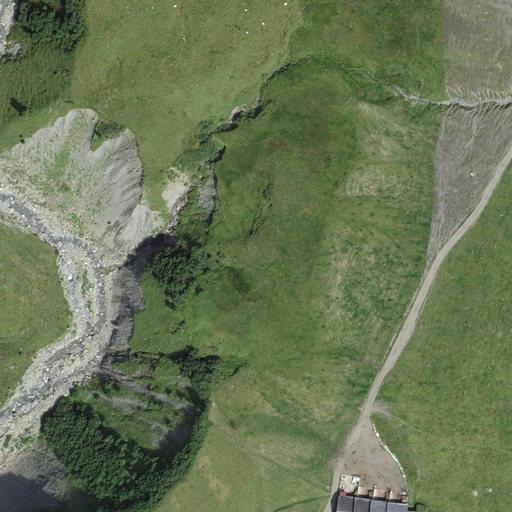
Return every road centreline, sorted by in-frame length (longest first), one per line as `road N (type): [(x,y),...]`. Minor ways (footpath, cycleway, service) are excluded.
road 1 (track): [(440,255),(338,473)]
road 2 (track): [(511,153),(440,255)]
